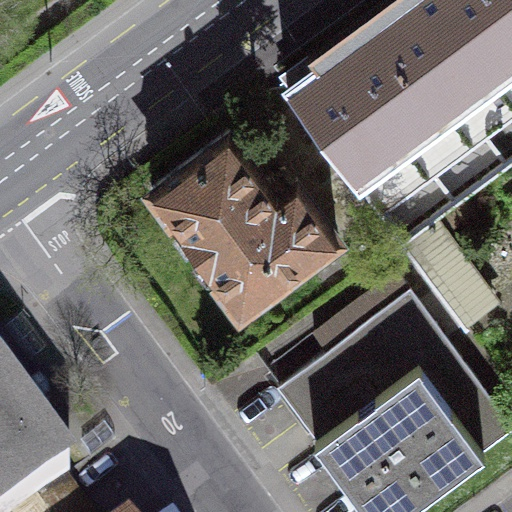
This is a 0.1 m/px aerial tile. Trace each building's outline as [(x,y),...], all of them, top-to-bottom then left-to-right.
[(511,0),(402,0),(289,85),(403,238),(434,216),(511,157),(511,0)] [(151,185),(240,306),(338,233),(296,177),(278,190),(273,183),(268,176),(266,177),(229,128),(151,185)] [(434,216),(403,238),(462,318),(478,307),(493,296),(434,216)] [(511,422),(410,285),(278,382),(303,417),(313,410),(320,420),(327,429),(318,436),(373,511),(392,511),(511,423),(511,422)] [(9,397),(0,384),(0,511),(13,511),(67,473),(67,472),(66,473),(25,418),(30,414),(23,403),(15,393),(9,397)] [(68,474),(67,473),(13,511),(88,511),(64,478),(68,474)]
